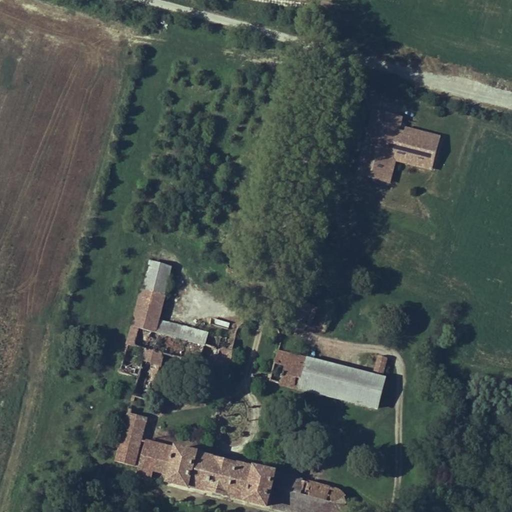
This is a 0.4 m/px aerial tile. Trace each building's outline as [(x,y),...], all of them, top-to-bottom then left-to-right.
[(377,117),(380,105),(351,98),(336,159),(371,168),(376,146),(413,155),(421,122),(388,114),(386,119),(377,117)] [(150,262),(133,326),(196,343),(198,331),(158,321),(172,268),(150,262)] [(290,304),(308,311),(311,304),(292,297),(290,304)] [(290,304),(285,316),(304,323),(308,311),(290,304)] [(308,311),(304,323),(310,326),(318,307),(311,304),(308,311)] [(326,332),(334,313),(327,310),(319,329),(326,332)] [(133,326),(120,373),(138,378),(132,401),(135,401),(136,398),(150,401),(162,354),(228,371),(232,352),(206,345),(209,334),(198,331),(196,343),(133,326)] [(209,334),(206,345),(232,352),(235,341),(209,334)] [(271,381),(299,389),(306,359),(278,351),(271,381)] [(380,356),(375,372),(383,375),(384,372),(391,374),(395,360),(380,356)] [(386,378),(306,359),(299,389),(378,408),(386,378)] [(116,462),(133,466),(140,441),(146,418),(131,413),(133,410),(130,409),(116,462)] [(133,466),(139,468),(146,442),(140,441),(133,466)] [(176,450),(146,442),(139,468),(137,476),(152,479),(153,472),(155,466),(171,470),(170,476),(168,483),(189,488),(189,487),(207,491),(207,492),(230,498),(230,497),(246,501),(246,502),(283,511),(346,511),(348,508),(347,504),(346,500),(344,496),(342,494),(340,491),(337,490),(333,488),(276,474),(276,472),(256,467),(255,468),(239,464),(239,463),(215,458),(215,459),(197,454),(198,453),(177,448),(176,450)] [(153,472),(170,476),(171,470),(155,466),(153,472)]
